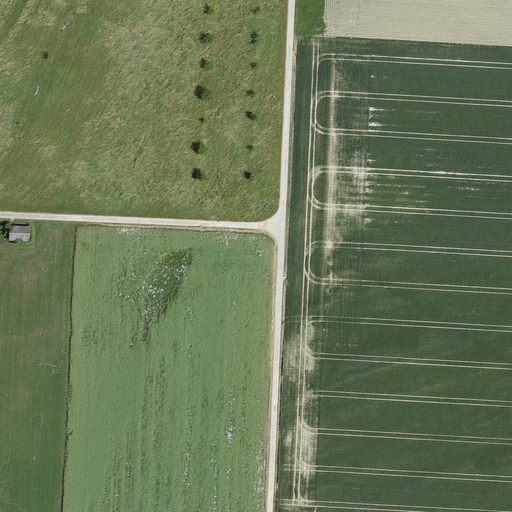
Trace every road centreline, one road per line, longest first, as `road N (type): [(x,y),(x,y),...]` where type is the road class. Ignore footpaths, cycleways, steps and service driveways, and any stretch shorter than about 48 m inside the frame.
road 1 (track): [(293,0),(270,511)]
road 2 (track): [(283,228),(0,214)]
